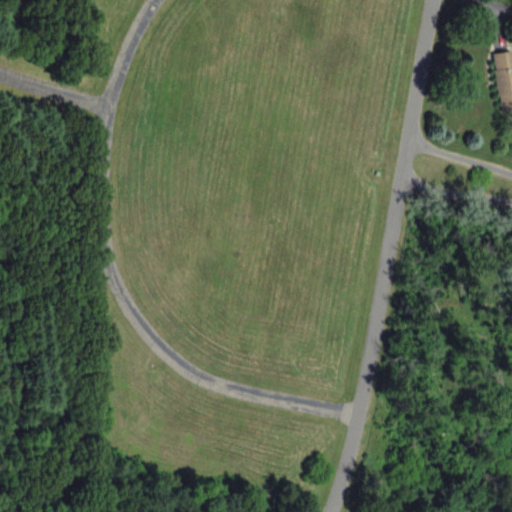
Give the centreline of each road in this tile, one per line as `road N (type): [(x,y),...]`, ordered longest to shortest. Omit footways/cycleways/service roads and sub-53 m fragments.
road 1 (residential): [(356,413),(235,391),(185,371),(123,305),(99,213),(104,106),(152,0)]
road 2 (residential): [(327,511),(356,413),(429,0)]
